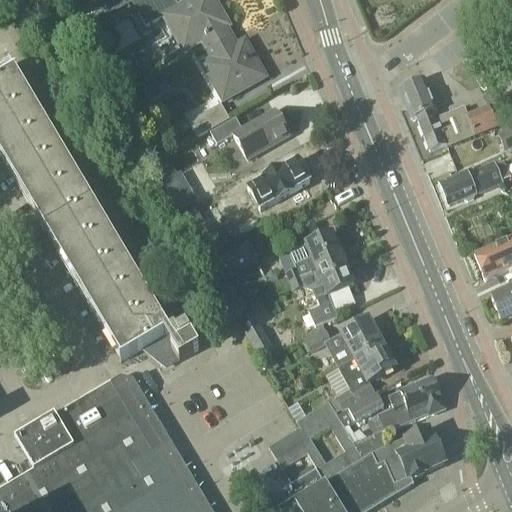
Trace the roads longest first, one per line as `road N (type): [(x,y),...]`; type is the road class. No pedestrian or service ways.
road 1 (tertiary): [(511,470),(348,86)]
road 2 (residential): [(468,0),(348,86)]
